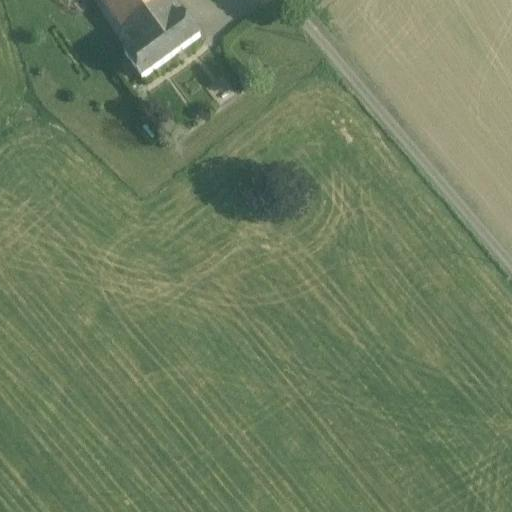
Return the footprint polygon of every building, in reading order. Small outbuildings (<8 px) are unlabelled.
[(101,0),(105,6),(124,32),(166,0),(101,0)] [(172,0),(166,0),(124,32),(133,45),(137,51),(127,58),(144,82),(202,39),(185,15),(184,16),(172,0)] [(121,41),(127,49),(133,45),(124,32),(105,6),(84,20),(105,50),(121,41)] [(243,41),(253,63),(264,57),(254,36),(243,41)] [(109,61),(127,49),(121,41),(105,50),(97,56),(102,64),(108,60),(109,61)]
